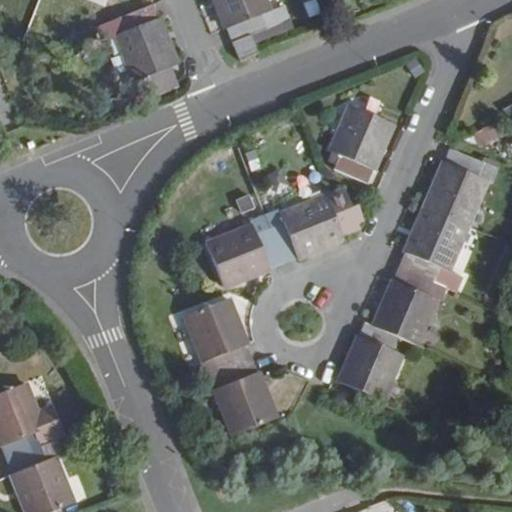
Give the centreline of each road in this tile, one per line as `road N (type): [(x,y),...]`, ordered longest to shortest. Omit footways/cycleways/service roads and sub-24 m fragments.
road 1 (residential): [(301,321),(374,255),(445,62),(443,17)]
road 2 (residential): [(226,104),(443,17)]
road 3 (residential): [(173,511),(106,339)]
road 4 (residential): [(112,236),(139,159),(183,121)]
road 5 (residential): [(183,121),(57,170)]
